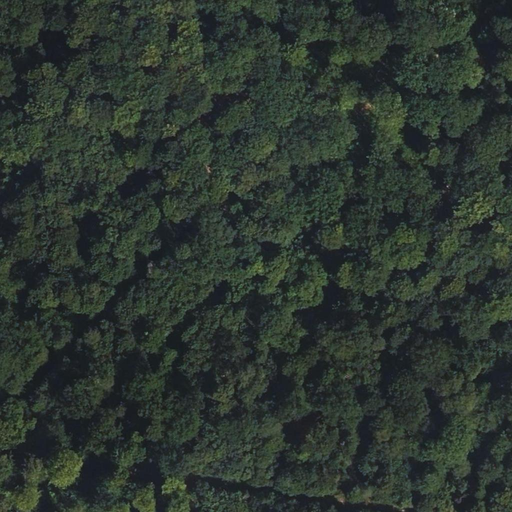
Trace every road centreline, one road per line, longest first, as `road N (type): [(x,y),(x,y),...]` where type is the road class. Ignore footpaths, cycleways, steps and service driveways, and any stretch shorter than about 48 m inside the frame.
road 1 (track): [(0,451),(399,511)]
road 2 (track): [(511,134),(446,0)]
